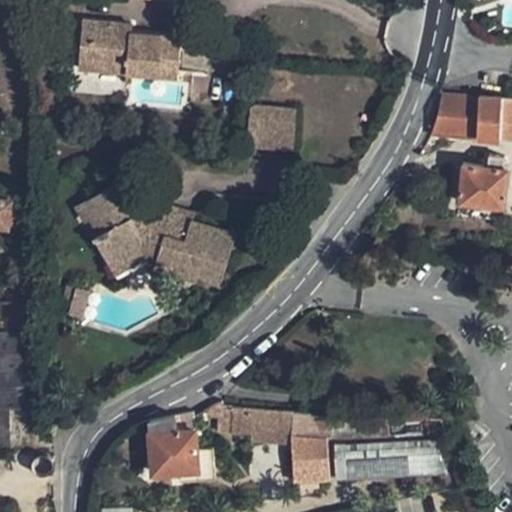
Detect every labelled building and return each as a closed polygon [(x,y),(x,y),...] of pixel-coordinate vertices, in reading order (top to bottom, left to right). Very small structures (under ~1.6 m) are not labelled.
[(171,0),(171,1),(170,6),(196,9),(197,0),(171,0)] [(92,41),(89,66),(176,75),(179,38),(132,33),(120,31),(121,20),(82,17),(79,40),(92,41)] [(120,31),(132,33),(133,22),(121,20),(120,31)] [(92,41),(79,40),(77,65),(89,66),(92,41)] [(434,138),(481,141),(499,141),(511,142),(511,100),(502,101),(482,101),(446,99),(445,106),(439,125),(434,138)] [(248,104),(245,145),(291,149),(295,108),(248,104)] [(504,209),(509,171),(505,170),(506,161),(488,159),(487,169),(465,167),(460,205),(504,209)] [(154,271),(221,288),(236,235),(191,224),(191,219),(162,211),(159,222),(157,229),(145,226),(141,218),(122,182),(86,201),(93,215),(89,216),(99,235),(92,239),(109,268),(139,253),(144,263),(146,266),(150,268),(154,269),(154,271)] [(0,227),(6,228),(21,229),(25,187),(9,186),(0,185),(0,227)] [(93,215),(86,201),(75,207),(83,220),(89,216),(93,215)] [(159,222),(141,218),(145,226),(157,229),(159,222)] [(139,253),(109,268),(115,279),(144,263),(139,253)] [(62,300),(71,303),(74,290),(65,288),(62,300)] [(0,446),(11,446),(9,408),(26,408),(17,289),(0,289),(0,446)] [(71,303),(66,318),(78,322),(86,294),(74,290),(71,303)] [(307,391),(305,410),(327,413),(329,395),(307,391)] [(291,435),(292,410),(231,408),(222,408),(222,416),(231,416),(229,432),(291,435)] [(331,480),(328,413),(327,413),(305,410),(292,408),(292,410),(291,435),(293,479),(331,480)] [(190,413),(176,415),(177,429),(194,428),(193,412),(190,413)] [(199,480),(194,428),(177,429),(176,415),(150,421),(151,431),(154,479),(181,477),(182,482),(199,480)] [(440,439),(338,443),(340,478),(451,475),(440,439)] [(10,472),(32,472),(31,455),(9,457),(10,472)]
